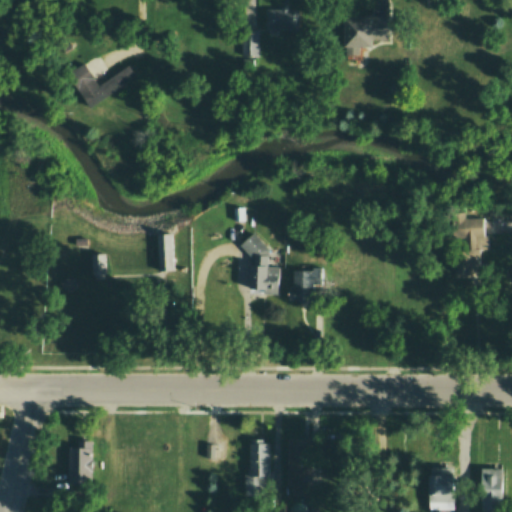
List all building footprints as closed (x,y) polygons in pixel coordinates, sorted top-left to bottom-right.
[(266,7),(266,29),(300,29),(300,7),(266,7)] [(340,13),(389,12),(389,41),(369,42),(370,48),(341,48),(340,13)] [(239,29),(258,29),(259,57),(239,58),(239,29)] [(65,73),(81,62),(95,83),(127,62),(136,76),(88,108),(65,73)] [(231,220),(243,220),(243,205),(231,205),(231,220)] [(445,207),(465,206),(465,219),(482,218),(483,241),(446,242),(445,207)] [(238,246),(252,232),(265,246),(278,247),(276,289),(247,287),(248,257),(238,246)] [(153,235),(171,234),(173,271),(154,272),(153,235)] [(73,247),(85,247),(85,238),(73,238),(73,247)] [(88,273),(102,273),(102,252),(88,252),(88,273)] [(450,252),(472,252),(472,276),(450,276),(450,252)] [(290,266),(290,300),(317,300),(317,265),(290,266)] [(21,345),(40,347),(46,271),(27,270),(21,345)] [(1,278),(0,277),(0,301),(10,302),(10,274),(1,274),(1,278)] [(72,286),(73,285),(74,283),(74,281),(73,279),(72,277),(70,276),(68,275),(66,275),(64,276),(63,278),(62,279),(61,281),(62,284),(63,285),(64,287),(66,288),(68,288),(70,287),(72,286)] [(287,436),(286,497),(315,497),(315,436),(287,436)] [(64,482),(89,483),(90,440),(79,440),(79,446),(65,446),(64,482)] [(248,440),(271,441),(271,496),(243,495),(243,469),(248,468),(248,440)] [(479,464),(478,505),(504,506),(505,465),(479,464)] [(424,510),(424,471),(455,472),(455,510),(424,510)]
